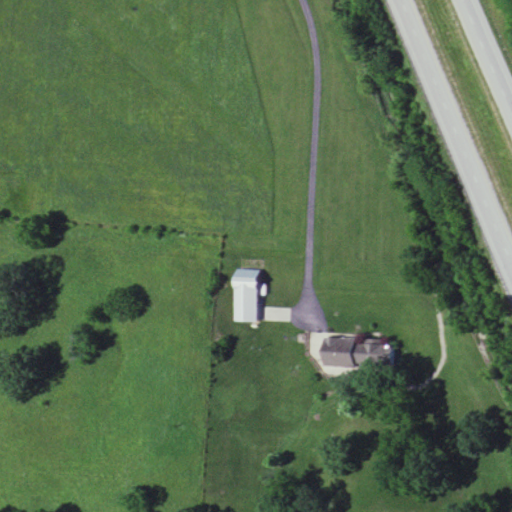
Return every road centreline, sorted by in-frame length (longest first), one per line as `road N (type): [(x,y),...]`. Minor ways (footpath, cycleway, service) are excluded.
road 1 (residential): [(301,0),(315,43),(308,297),(318,334)]
road 2 (trunk): [(413,0),(511,226)]
